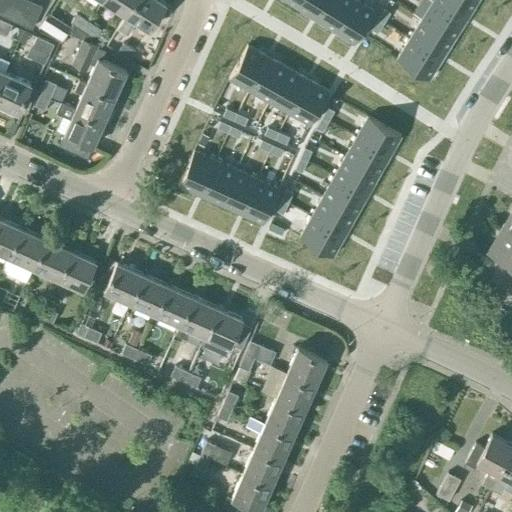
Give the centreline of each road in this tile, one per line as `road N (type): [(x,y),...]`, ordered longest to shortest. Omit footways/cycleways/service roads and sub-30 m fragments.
road 1 (residential): [(382,333),(100,207)]
road 2 (residential): [(382,333),(465,134),(511,64)]
road 3 (residential): [(136,488),(155,455),(147,428),(0,335)]
road 4 (residential): [(100,207),(197,0)]
road 5 (residential): [(301,511),(382,333)]
road 6 (residential): [(136,488),(0,401)]
road 7 (residential): [(511,390),(382,333)]
